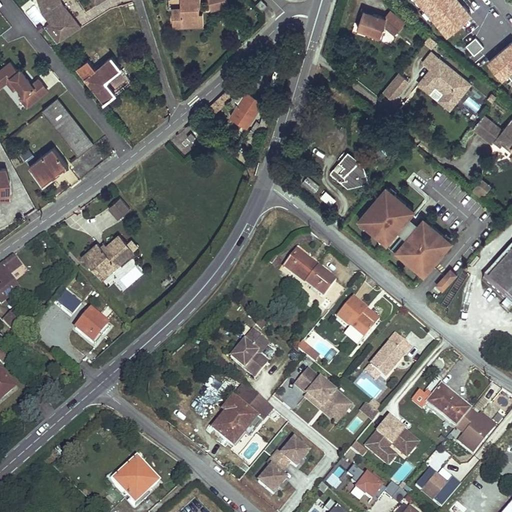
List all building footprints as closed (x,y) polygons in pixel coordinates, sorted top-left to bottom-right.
[(60,3),(59,0),(38,0),(42,14),(50,23),(64,38),(82,27),(63,6),(60,8),(58,6),(60,3)] [(202,6),(201,0),(181,0),(181,9),(172,10),(174,26),(182,26),(182,23),(192,23),(193,25),(204,25),(203,13),(200,13),(200,6),(202,6)] [(229,5),(227,0),(209,0),(211,10),(229,5)] [(268,6),(262,0),(259,0),(257,3),(264,11),(268,6)] [(417,0),(449,36),(475,14),(463,0),(417,0)] [(387,17),(365,10),(359,28),(381,35),(385,26),(396,33),(404,21),(390,9),(387,17)] [(59,42),(64,38),(50,23),(44,28),(59,42)] [(427,34),(423,40),(431,46),(435,41),(427,34)] [(464,45),(473,56),(484,47),(475,36),(464,45)] [(511,40),(511,39),(484,63),(501,83),(507,77),(511,82),(511,40)] [(430,51),(421,61),(429,68),(432,64),(438,57),(430,51)] [(97,69),(89,60),(79,68),(105,102),(117,93),(109,83),(109,80),(109,78),(122,68),(113,57),(97,69)] [(434,65),(431,69),(429,68),(419,80),(428,87),(434,79),(449,91),(445,95),(454,102),(469,83),(438,57),(432,64),(434,65)] [(50,91),(40,77),(33,82),(22,67),(19,69),(12,60),(0,68),(0,88),(9,83),(26,108),(50,91)] [(409,79),(399,71),(383,91),(393,98),(409,79)] [(449,91),(434,79),(428,87),(419,80),(417,82),(428,91),(434,84),(444,92),(438,99),(449,108),(454,102),(445,95),(449,91)] [(241,91),(233,83),(216,100),(221,105),(229,98),(231,100),(241,91)] [(264,100),(247,90),(246,92),(262,103),(264,100)] [(262,103),(246,92),(230,116),(247,127),(262,103)] [(94,144),(58,97),(43,109),(79,155),(94,144)] [(493,142),(494,139),(501,144),(504,141),(505,139),(511,144),(511,115),(502,128),(483,114),(473,127),(493,142)] [(197,137),(192,133),(188,137),(192,141),(197,137)] [(68,165),(54,147),(30,165),(44,183),(68,165)] [(359,162),(347,152),(330,173),(341,181),(348,186),(367,182),(366,174),(365,174),(363,168),(359,162)] [(11,181),(7,168),(0,167),(0,194),(11,194),(11,181)] [(307,177),(302,184),(316,192),(320,185),(307,177)] [(325,190),(320,197),(331,206),(337,199),(325,190)] [(131,209),(122,199),(110,209),(120,220),(131,209)] [(409,233),(419,222),(409,213),(399,225),(409,233)] [(99,243),(87,254),(93,261),(89,264),(97,273),(104,267),(106,270),(115,262),(118,266),(135,251),(121,236),(109,247),(105,250),(102,247),(99,243)] [(511,246),(484,278),(511,304),(511,246)] [(317,267),(296,251),(284,267),(305,283),(318,267),(317,267)] [(87,254),(84,257),(89,264),(93,261),(87,254)] [(0,281),(21,266),(14,255),(0,265),(0,281)] [(104,267),(97,273),(103,280),(118,266),(115,262),(106,270),(104,267)] [(111,277),(122,291),(145,273),(137,263),(128,270),(125,266),(111,277)] [(336,281),(318,267),(305,283),(323,297),(336,281)] [(445,274),(451,280),(458,273),(451,267),(445,274)] [(444,288),(451,280),(445,274),(437,283),(444,288)] [(81,304),(66,292),(57,303),(73,315),(81,304)] [(366,309),(352,297),(336,316),(363,338),(374,326),(361,315),(366,309)] [(17,307),(3,322),(14,332),(28,318),(17,307)] [(109,324),(91,310),(75,329),(92,343),(109,324)] [(321,315),(314,310),(310,315),(319,322),(326,313),(324,312),(321,315)] [(329,315),(326,313),(319,322),(322,324),(329,315)] [(266,341),(252,330),(230,357),(255,377),(265,364),(252,354),(255,351),(257,352),(266,341)] [(411,347),(395,334),(387,343),(388,344),(370,367),(379,375),(384,379),(393,368),(391,367),(393,365),(395,366),(411,347)] [(259,355),(268,343),(266,341),(257,352),(255,351),(252,354),(265,364),(268,362),(259,355)] [(0,360),(3,364),(11,358),(2,347),(0,349),(0,360)] [(379,375),(370,367),(365,372),(374,380),(379,375)] [(0,401),(2,399),(0,396),(0,395),(13,385),(0,369),(0,401)] [(347,401),(308,369),(295,384),(306,394),(334,417),(347,401)] [(232,397),(237,402),(228,414),(225,412),(212,429),(233,446),(242,434),(256,417),(263,422),(267,417),(273,408),(266,403),(243,383),(236,392),(232,397)] [(470,410),(441,386),(426,404),(455,427),(470,410)] [(334,417),(306,394),(304,397),(336,423),(351,405),(347,401),(334,417)] [(237,402),(232,397),(222,410),(225,412),(228,414),(237,402)] [(378,414),(365,403),(359,410),(372,421),(378,414)] [(478,416),(470,410),(455,427),(463,434),(478,416)] [(495,426),(480,413),(478,416),(494,429),(495,426)] [(494,429),(478,416),(463,434),(458,441),(473,453),(494,429)] [(249,439),(263,422),(256,417),(242,434),(249,439)] [(402,430),(388,418),(364,446),(379,459),(387,449),(390,445),(405,458),(418,443),(405,432),(403,434),(401,432),(402,430)] [(274,497),(289,479),(282,474),(290,464),(297,470),(311,452),(290,435),(254,481),(274,497)] [(395,456),(387,449),(379,459),(387,466),(395,456)] [(159,481),(136,458),(116,477),(127,489),(124,493),(131,501),(149,485),(152,488),(159,481)] [(299,468),(304,473),(312,466),(307,461),(299,468)] [(346,477),(357,484),(350,496),(370,507),(383,484),(353,466),(346,477)] [(436,473),(430,468),(415,485),(422,491),(436,473)] [(447,483),(436,473),(422,491),(433,500),(447,483)] [(127,489),(116,477),(112,480),(124,493),(127,489)] [(386,495),(400,504),(407,493),(392,484),(386,495)] [(152,488),(149,485),(131,501),(135,504),(152,488)] [(343,511),(330,502),(324,511),(325,511),(343,511)] [(511,511),(511,502),(503,511),(511,511)]
